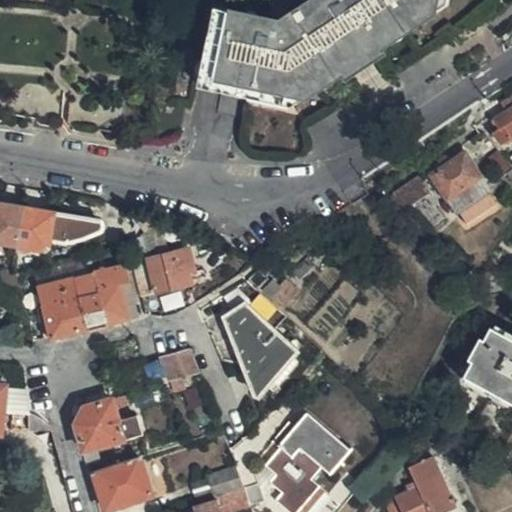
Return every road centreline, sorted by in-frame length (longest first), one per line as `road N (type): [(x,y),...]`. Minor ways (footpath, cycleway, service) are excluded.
road 1 (residential): [(0,153),(195,189),(292,189),(362,160),(511,62)]
road 2 (residential): [(241,436),(200,327),(180,317),(45,356)]
road 3 (residential): [(89,511),(45,356)]
